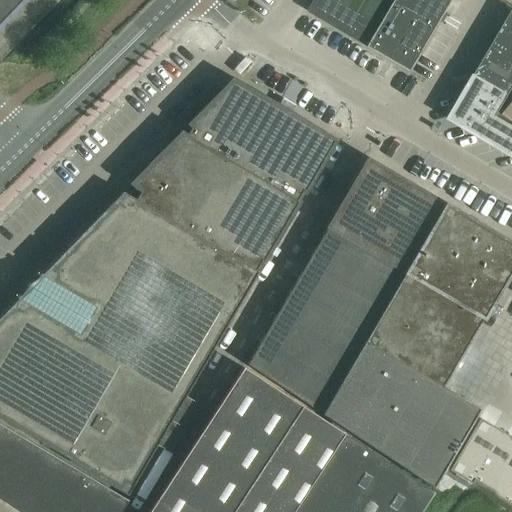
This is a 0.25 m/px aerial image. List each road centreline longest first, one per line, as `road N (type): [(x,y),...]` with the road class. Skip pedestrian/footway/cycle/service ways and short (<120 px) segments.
road 1 (unclassified): [(511,190),(183,0)]
road 2 (tertiary): [(27,140),(174,0)]
road 3 (unknown): [(398,121),(470,0)]
